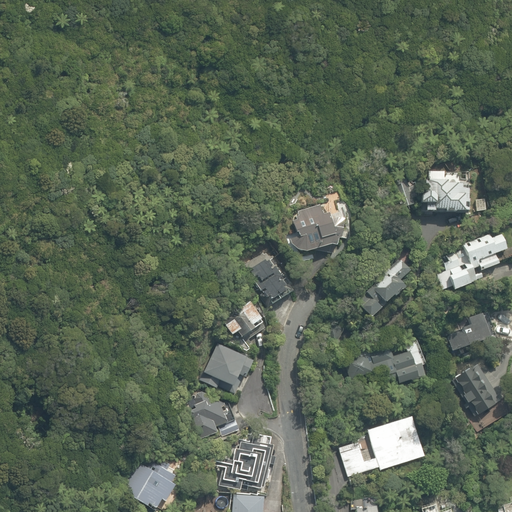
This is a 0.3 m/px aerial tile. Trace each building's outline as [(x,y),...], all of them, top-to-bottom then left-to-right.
[(424,212),(464,213),(465,183),(458,183),(458,173),(424,172),(423,195),(419,195),(418,205),(424,205),(424,212)] [(389,179),(398,210),(411,207),(409,199),(416,198),(411,181),(404,182),(402,175),(389,179)] [(323,253),(332,255),(336,240),(339,239),(344,220),(341,218),(332,220),(330,213),(322,216),(320,205),(297,211),(298,216),(295,217),(296,221),(292,222),(295,234),(296,233),(297,238),(289,240),(290,245),(296,251),(304,253),(325,248),(323,253)] [(450,286),(452,292),(477,283),(476,279),(482,278),(480,273),(473,275),(471,269),(477,267),(479,271),(497,264),(494,254),(505,251),(500,236),(490,239),(487,231),(457,241),(459,250),(436,257),(443,278),(436,281),(440,290),(450,286)] [(243,272),(266,307),(292,291),(270,255),(268,256),(265,253),(263,255),(262,253),(244,264),(245,266),(243,267),(245,271),(243,272)] [(354,302),(369,318),(379,309),(374,303),(379,299),(383,304),(392,296),(393,297),(403,289),(397,282),(407,273),(398,261),(354,302)] [(261,322),(248,303),(222,321),(224,325),(223,326),(222,338),(245,352),(249,349),(246,347),(250,343),(248,339),(264,329),(261,322)] [(445,337),(449,351),(488,338),(479,314),(466,318),(468,325),(458,329),(459,332),(445,337)] [(392,375),(395,386),(423,377),(419,365),(412,367),(408,352),(390,357),(385,339),(341,353),(349,379),(380,369),(383,378),(392,375)] [(216,386),(234,394),(242,376),(245,378),(253,361),(216,344),(199,381),(215,388),(216,386)] [(469,420),(476,432),(508,412),(500,399),(498,401),(476,365),(450,381),(465,404),(462,406),(464,409),(467,408),(473,417),(469,420)] [(180,400),(195,440),(216,432),(214,427),(234,420),(227,403),(225,402),(222,403),(218,401),(209,404),(205,394),(200,392),(180,400)] [(338,448),(347,477),(378,468),(379,471),(423,457),(410,416),(366,430),(374,458),(363,462),(357,443),(338,448)] [(222,436),(238,430),(234,422),(219,428),(222,436)] [(218,485),(239,489),(240,484),(259,488),(259,486),(263,487),(272,445),(256,442),(258,434),(254,433),(251,444),(242,442),(241,450),(234,448),(231,461),(224,459),(218,485)] [(147,505),(155,509),(159,499),(164,501),(172,486),(170,484),(174,476),(166,472),(170,465),(158,459),(156,464),(142,456),(137,465),(131,462),(121,481),(127,485),(122,494),(146,507),(147,505)] [(231,511),(261,511),(262,497),(232,494),(231,511)]
